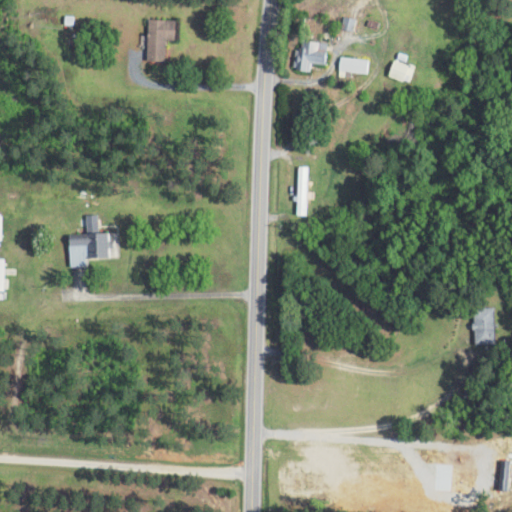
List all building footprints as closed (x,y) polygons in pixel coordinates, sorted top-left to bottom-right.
[(149,61),(166,62),(166,41),(177,41),(178,21),(150,20),(149,61)] [(323,66),(327,45),(300,40),(294,70),(314,74),(316,64),(323,66)] [(339,73),(369,75),(371,60),(340,58),(339,73)] [(412,84),(418,69),(394,60),(389,76),(412,84)] [(301,167),(301,215),(313,215),(313,167),(301,167)] [(70,268),(89,268),(89,258),(113,257),(113,234),(70,234),(70,268)] [(497,346),(497,307),(476,307),(476,346),(497,346)]
